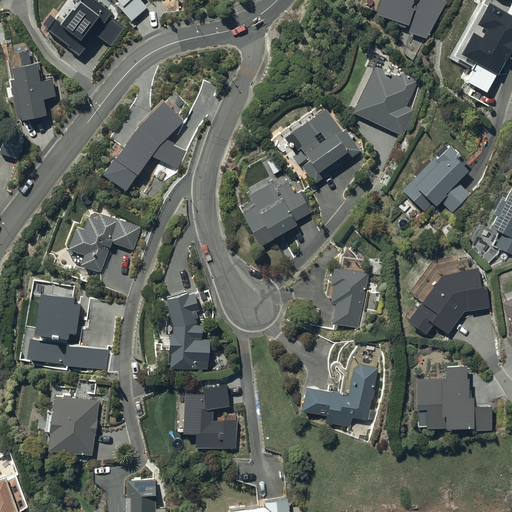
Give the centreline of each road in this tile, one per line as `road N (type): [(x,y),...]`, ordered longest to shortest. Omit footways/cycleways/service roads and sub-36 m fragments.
road 1 (residential): [(0,240),(139,60),(179,40),(249,23)]
road 2 (residential): [(249,23),(245,72),(210,195),(249,303)]
